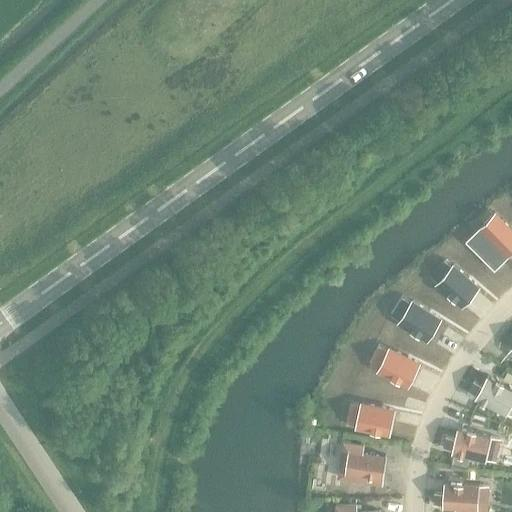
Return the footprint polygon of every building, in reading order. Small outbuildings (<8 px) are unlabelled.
[(483,227),(469,241),(496,268),(511,251),(511,227),(503,219),(488,233),(483,227)] [(454,264),(438,282),(463,304),(479,286),(454,264)] [(413,300),(400,321),(428,338),(441,318),(413,300)] [(390,347),(379,369),(409,384),(420,362),(390,347)] [(511,387),(489,376),(477,397),(507,412),(511,402),(511,387)] [(362,403),(358,426),(390,433),(395,409),(362,403)] [(459,428),(454,451),(486,459),(492,435),(459,428)] [(346,479),(383,484),(387,455),(363,452),(364,444),(351,442),(346,479)] [(455,454),(453,463),(467,467),(470,458),(455,454)] [(468,471),(467,478),(480,479),(480,472),(468,471)] [(445,506),(478,508),(479,484),(446,482),(445,506)]
